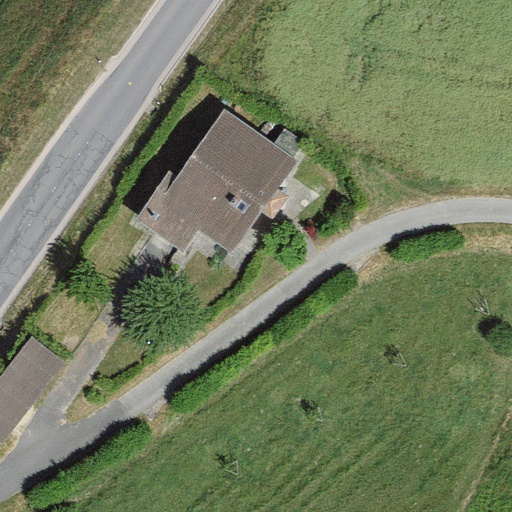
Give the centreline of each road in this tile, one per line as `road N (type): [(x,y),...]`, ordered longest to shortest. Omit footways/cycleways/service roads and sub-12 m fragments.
road 1 (unclassified): [(0,475),(65,450),(414,214),(511,226)]
road 2 (secondary): [(0,272),(191,0)]
